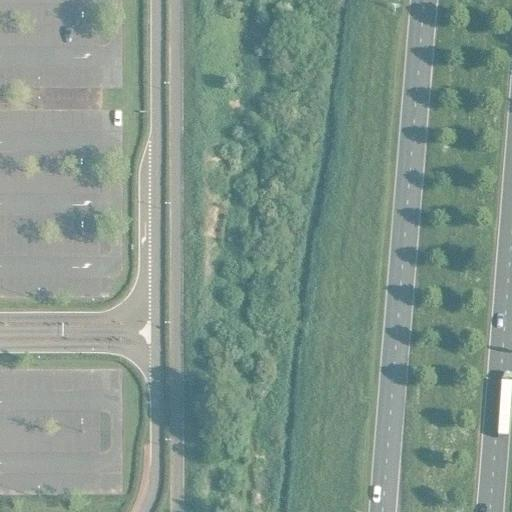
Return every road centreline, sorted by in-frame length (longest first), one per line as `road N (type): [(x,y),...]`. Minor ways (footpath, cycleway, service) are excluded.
road 1 (unclassified): [(164,0),(162,469),(146,511)]
road 2 (secondary): [(428,0),(393,511)]
road 3 (unclassified): [(183,511),(184,0)]
road 4 (secondary): [(497,511),(511,328)]
